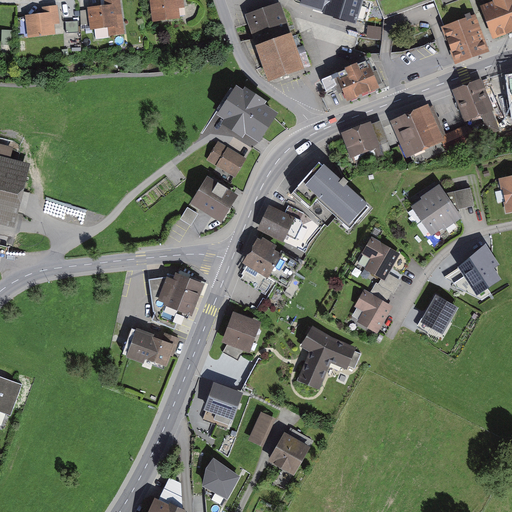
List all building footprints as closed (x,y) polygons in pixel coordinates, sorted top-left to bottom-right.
[(105,0),(106,6),(89,8),(91,27),(109,24),(110,33),(123,32),(118,0),(105,0)] [(152,0),(154,19),(178,16),(177,6),(182,5),(181,0),(152,0)] [(302,0),(300,6),(356,24),(363,0),(302,0)] [(511,0),(496,0),(497,1),(484,6),(494,35),(511,28),(511,0)] [(278,4),(248,15),(270,77),(300,66),(278,4)] [(44,14),(27,16),(29,35),(53,32),(52,22),(58,22),(56,6),(43,8),(44,14)] [(473,16),(445,27),(458,60),(485,50),(473,16)] [(79,25),(68,25),(68,48),(79,47),(79,25)] [(368,42),(382,42),(382,29),(368,29),(368,42)] [(10,33),(2,35),(5,48),(13,46),(10,33)] [(367,61),(337,73),(347,97),(377,85),(367,61)] [(480,82),(457,90),(474,137),(504,127),(500,115),(493,118),(480,82)] [(273,114),(231,89),(219,110),(261,135),(273,114)] [(442,140),(428,107),(393,121),(407,154),(442,140)] [(369,125),(345,134),(352,155),(377,146),(369,125)] [(246,159),(218,142),(207,160),(235,177),(246,159)] [(0,228),(13,232),(29,169),(12,165),(16,151),(0,147),(0,228)] [(321,163),(293,193),(327,225),(337,215),(350,227),(369,207),(321,163)] [(511,176),(501,179),(508,209),(511,208),(511,176)] [(235,195),(208,179),(194,202),(221,218),(235,195)] [(424,196),(425,199),(415,205),(434,232),(443,225),(444,227),(458,217),(437,187),(424,196)] [(469,189),(456,192),(459,207),(472,204),(469,189)] [(260,228),(282,239),(285,234),(295,238),(302,224),(270,209),(260,228)] [(182,224),(193,231),(200,218),(189,212),(182,224)] [(274,247),(260,239),(247,262),(286,284),(297,264),(272,250),(274,247)] [(384,278),(398,253),(372,239),(364,253),(374,259),(368,270),(384,278)] [(500,265),(486,244),(458,267),(477,296),(502,279),(495,268),(500,265)] [(174,279),(168,277),(152,319),(174,328),(179,315),(187,319),(201,283),(176,274),(174,279)] [(376,330),(390,306),(365,292),(357,305),(367,311),(361,321),(376,330)] [(436,296),(422,321),(439,331),(454,307),(436,296)] [(258,323),(234,314),(225,339),(248,348),(258,323)] [(352,369),(360,350),(312,328),(304,348),(314,352),(301,381),(316,388),(330,359),(352,369)] [(163,340),(137,331),(129,355),(164,367),(169,353),(172,354),(178,339),(165,334),(163,340)] [(0,378),(0,409),(9,412),(19,385),(0,378)] [(243,394),(214,383),(205,410),(216,414),(214,419),(232,425),(243,394)] [(263,452),(276,424),(262,418),(249,446),(263,452)] [(307,447),(285,435),(271,459),(293,472),(307,447)] [(231,465),(208,455),(197,479),(221,489),(231,465)] [(181,511),(182,511),(156,500),(150,511),(181,511)]
